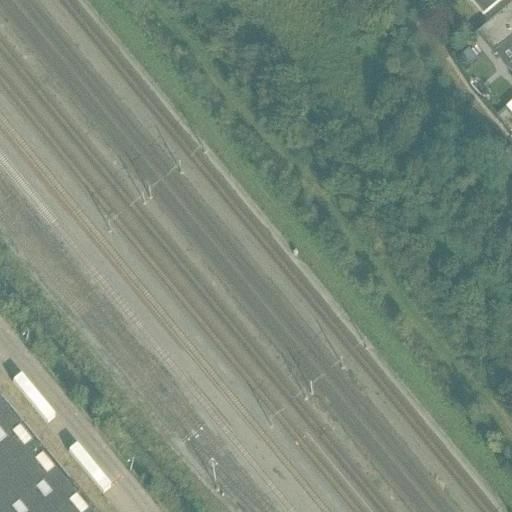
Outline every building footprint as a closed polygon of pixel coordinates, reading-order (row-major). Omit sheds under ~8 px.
[(468,0),(483,17),(503,0),(468,0)] [(511,6),(510,8),(478,35),(495,55),(511,74),(511,6)] [(468,52),(456,62),(464,72),(476,63),(468,52)] [(511,117),(506,111),(496,119),(510,135),(511,133),(511,117)] [(0,511),(85,511),(0,408),(0,511)]
